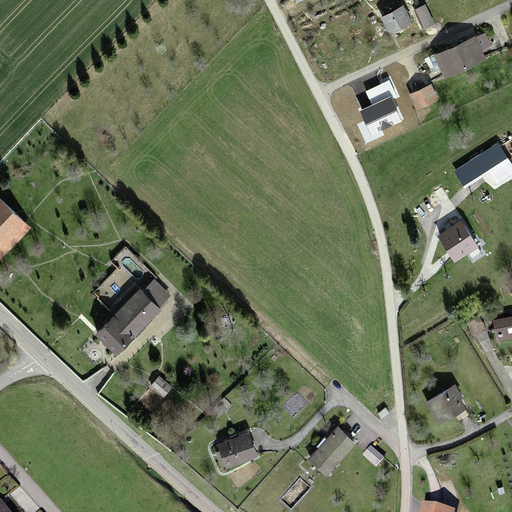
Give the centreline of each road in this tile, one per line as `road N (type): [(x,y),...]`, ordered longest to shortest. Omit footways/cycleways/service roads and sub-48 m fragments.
road 1 (residential): [(408,511),(383,252),(356,168),(266,0)]
road 2 (secondary): [(215,511),(42,355)]
